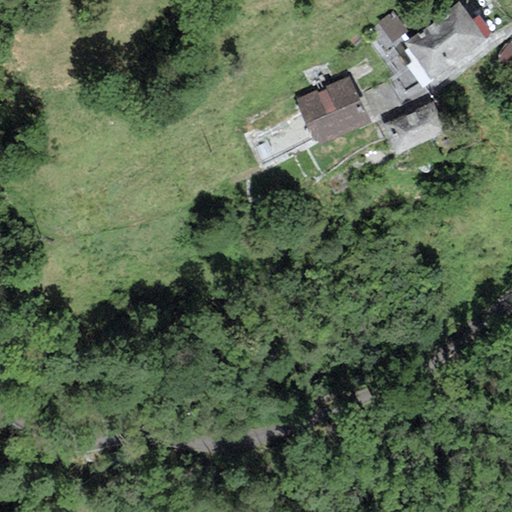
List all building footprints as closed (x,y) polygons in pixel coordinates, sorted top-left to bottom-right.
[(472,21),(459,2),(430,25),(457,62),(486,40),(472,21)] [(406,31),(391,13),(368,32),(383,50),(406,31)] [(472,21),(486,40),(493,35),(479,16),(472,21)] [(457,62),(430,25),(403,43),(430,81),(457,62)] [(511,60),(511,47),(509,44),(496,57),(505,66),(511,60)] [(349,77),(295,99),(314,144),(370,122),(349,77)] [(382,126),(395,156),(442,136),(432,104),(382,126)]
